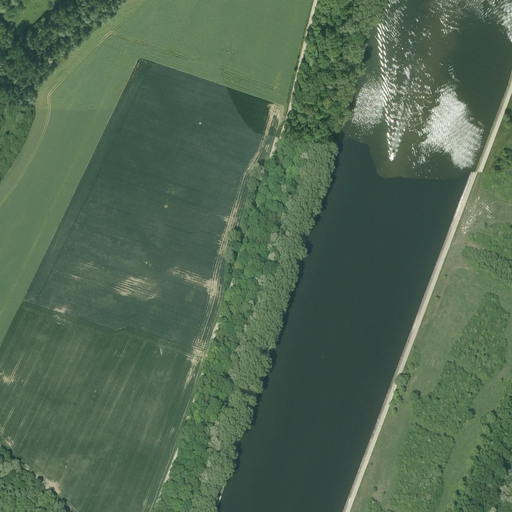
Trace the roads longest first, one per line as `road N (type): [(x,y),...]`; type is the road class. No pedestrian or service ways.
road 1 (track): [(154,511),(247,244),(314,0)]
road 2 (track): [(0,134),(21,72),(94,0)]
